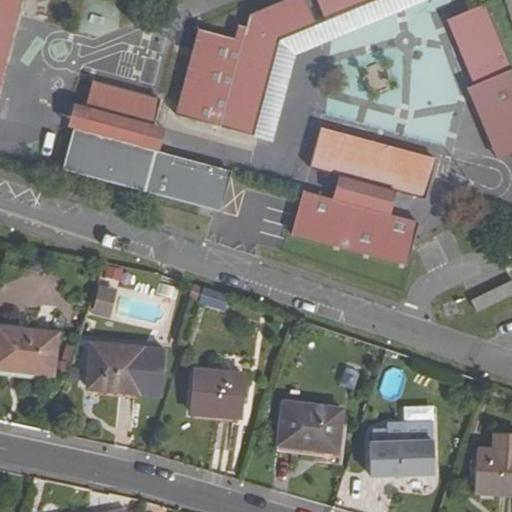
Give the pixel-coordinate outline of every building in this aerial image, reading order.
[(0,0),(0,80),(21,0),(0,0)] [(285,0),(254,13),(248,35),(235,31),(233,40),(196,30),(174,115),(219,127),(256,137),(281,43),(316,28),(303,0),(285,0)] [(430,0),(387,0),(329,25),(316,28),(281,43),(256,137),(272,141),(294,56),(430,0)] [(319,0),(329,25),(387,0),(319,0)] [(482,7),(449,21),(475,84),(509,70),(482,7)] [(475,84),(469,89),(499,159),(511,153),(511,76),(509,70),(475,84)] [(61,168),(207,208),(217,169),(155,152),(138,147),(145,122),(151,124),(158,99),(91,80),(85,105),(91,107),(84,132),(72,128),(61,168)] [(85,105),(74,102),(67,127),(72,128),(84,132),(91,107),(85,105)] [(155,152),(162,127),(151,124),(145,122),(138,147),(155,152)] [(395,191),(425,199),(436,159),(321,129),(310,168),(341,176),(334,200),(304,192),(292,235),(407,265),(418,223),(388,215),(395,191)] [(511,280),(471,301),(476,312),(511,294),(511,280)] [(108,318),(116,287),(98,283),(90,313),(108,318)] [(228,295),(204,287),(199,302),(224,309),(228,295)] [(57,334),(0,326),(0,368),(52,375),(57,334)] [(142,347),(92,341),(87,385),(137,391),(142,347)] [(240,374),(197,371),(194,414),(237,417),(240,374)] [(343,409),(283,403),(278,446),(338,453),(343,409)] [(406,425),(406,442),(434,441),(433,423),(406,424),(406,425)] [(406,442),(406,425),(388,425),(388,430),(374,431),(374,443),(371,443),(371,476),(435,474),(434,441),(406,442)] [(511,433),(495,433),(494,451),(477,450),(475,493),(511,495),(511,433)] [(126,511),(125,502),(41,511),(40,511),(126,511)]
